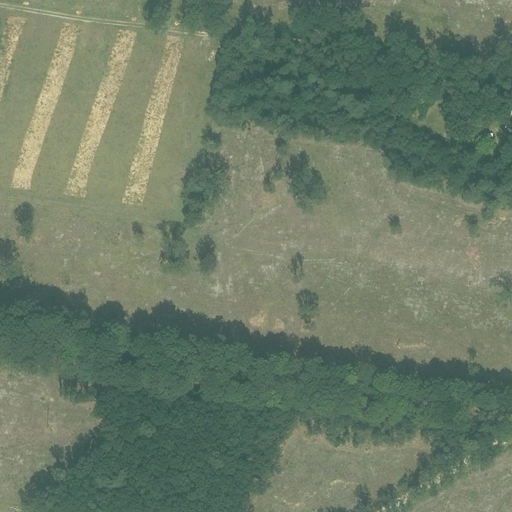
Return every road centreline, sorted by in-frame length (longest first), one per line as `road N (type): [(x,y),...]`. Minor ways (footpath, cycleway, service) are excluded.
road 1 (track): [(511,424),(0,341)]
road 2 (track): [(0,4),(236,39),(411,48),(434,58),(443,73),(448,115)]
road 3 (track): [(511,436),(386,511)]
